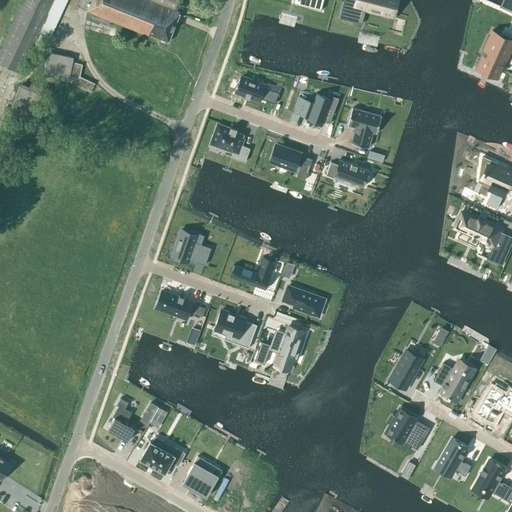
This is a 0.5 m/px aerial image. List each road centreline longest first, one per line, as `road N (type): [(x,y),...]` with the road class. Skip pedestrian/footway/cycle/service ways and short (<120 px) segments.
road 1 (residential): [(74,441),(137,263)]
road 2 (residential): [(137,263),(195,98)]
road 3 (residential): [(195,98),(334,148)]
road 4 (residential): [(137,263),(271,313)]
road 5 (unclassified): [(197,511),(74,441)]
